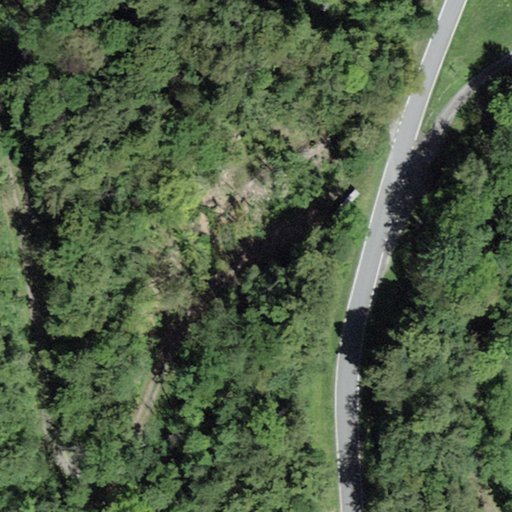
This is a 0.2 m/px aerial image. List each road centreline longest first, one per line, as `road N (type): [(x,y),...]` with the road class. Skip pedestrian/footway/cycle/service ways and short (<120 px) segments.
road 1 (track): [(410,128),(386,135),(343,187),(237,262),(187,310),(160,360),(137,458),(113,490),(96,491),(81,486),(56,444),(0,127)]
road 2 (tertiary): [(352,511),(346,416),(359,302),(456,0)]
road 3 (track): [(499,511),(486,447),(490,186),(501,66)]
